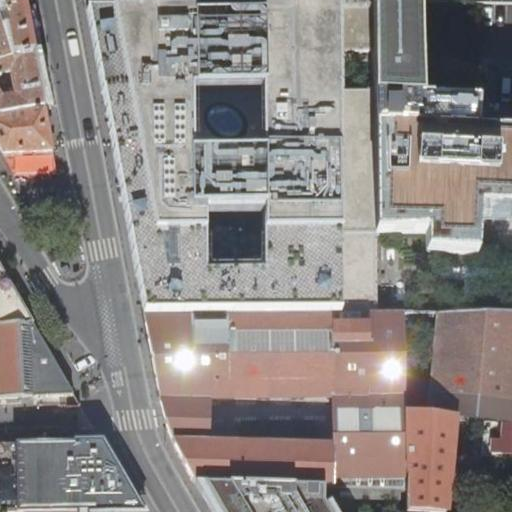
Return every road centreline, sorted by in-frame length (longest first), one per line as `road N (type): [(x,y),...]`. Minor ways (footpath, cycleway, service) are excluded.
road 1 (residential): [(113,312),(54,0)]
road 2 (residential): [(181,511),(134,422),(113,312)]
road 3 (residential): [(0,209),(47,282),(85,310),(113,312)]
